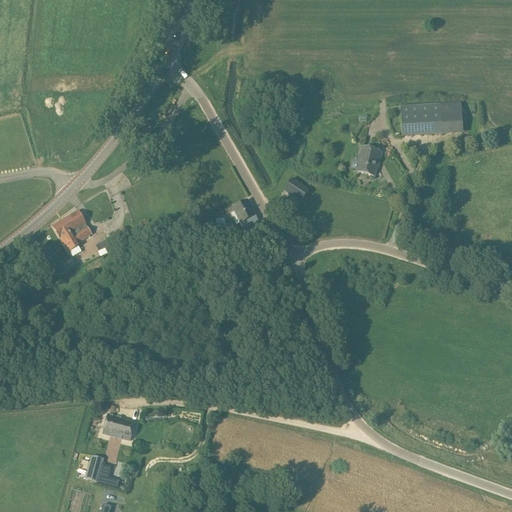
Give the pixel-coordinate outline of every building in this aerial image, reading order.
[(467,106),(404,110),(405,135),(469,131),(467,106)] [(381,153),(362,148),(359,159),(360,159),(357,172),(374,177),(377,164),(378,164),(381,153)] [(292,179),(284,192),(300,203),(308,190),(292,179)] [(260,227),(246,201),(233,208),(246,234),(260,227)] [(91,235),(78,212),(62,221),(60,222),(52,227),(60,240),(67,253),(77,247),(76,245),(91,235)] [(216,219),(216,228),(210,228),(210,235),(216,235),(235,234),(234,225),(225,225),(225,219),(216,219)] [(128,238),(123,228),(109,235),(111,239),(95,247),(100,257),(116,249),(114,245),(128,238)] [(108,414),(102,434),(130,441),(135,422),(108,414)] [(104,459),(92,456),(86,480),(99,483),(104,459)]
